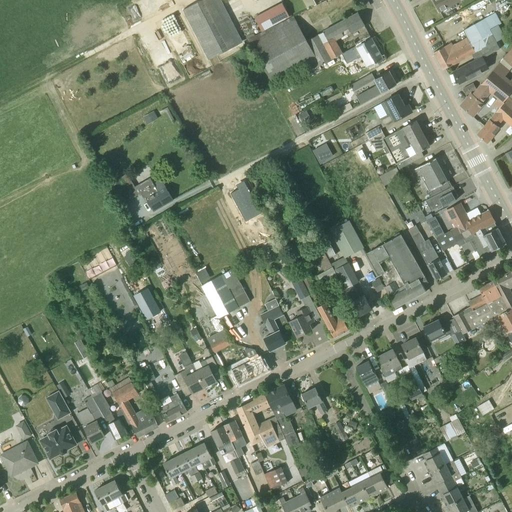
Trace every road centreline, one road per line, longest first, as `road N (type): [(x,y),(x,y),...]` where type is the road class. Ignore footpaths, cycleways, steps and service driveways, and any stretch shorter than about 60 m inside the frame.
road 1 (residential): [(126,452),(461,285),(511,251)]
road 2 (secondary): [(511,228),(392,0)]
road 3 (unknown): [(414,44),(314,98),(307,115),(313,134)]
road 4 (residential): [(12,511),(126,452)]
